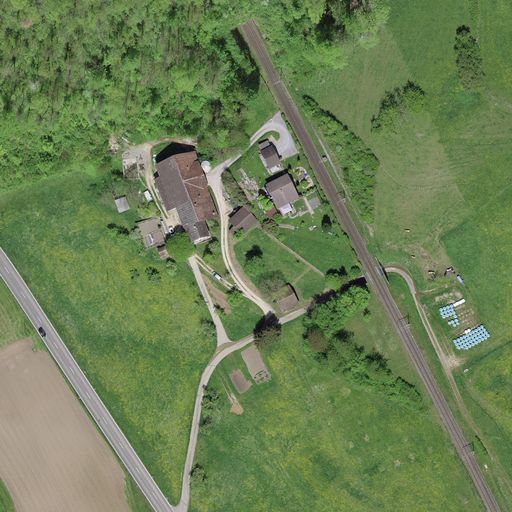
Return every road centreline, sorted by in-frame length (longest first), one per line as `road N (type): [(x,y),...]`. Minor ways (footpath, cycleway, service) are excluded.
road 1 (track): [(277,323),(382,270),(403,271),(511,490)]
road 2 (primary): [(0,261),(165,511)]
